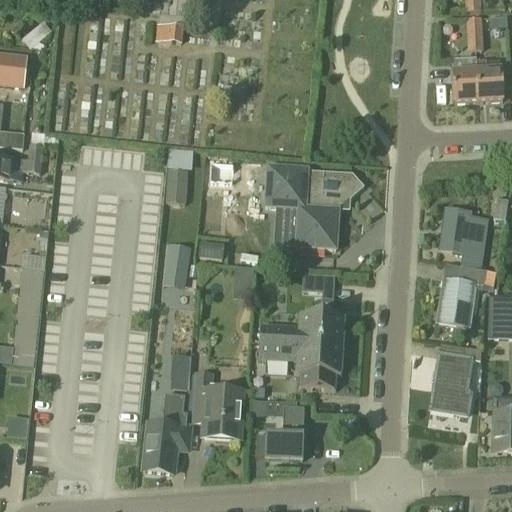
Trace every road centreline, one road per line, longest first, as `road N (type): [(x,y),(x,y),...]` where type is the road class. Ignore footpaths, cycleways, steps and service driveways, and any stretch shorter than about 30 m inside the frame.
road 1 (residential): [(387,489),(408,138)]
road 2 (residential): [(70,511),(387,489)]
road 3 (residential): [(408,138),(417,0)]
road 4 (residential): [(387,489),(511,483)]
